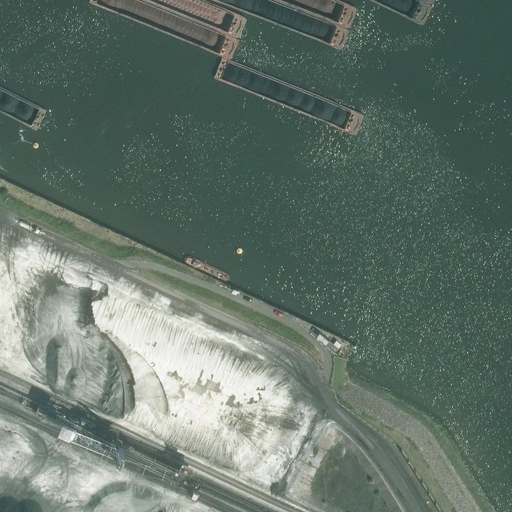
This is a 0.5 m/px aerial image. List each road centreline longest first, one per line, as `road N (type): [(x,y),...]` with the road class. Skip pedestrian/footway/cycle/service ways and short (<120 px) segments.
road 1 (track): [(0,217),(301,361),(324,405),(376,454),(411,511)]
road 2 (track): [(0,372),(297,511)]
